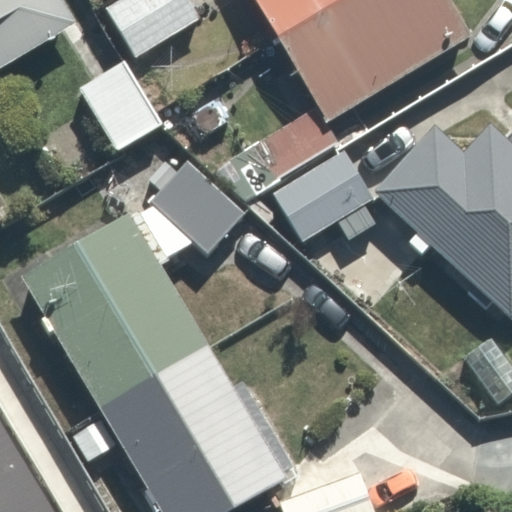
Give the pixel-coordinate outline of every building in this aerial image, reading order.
[(58,0),(0,0),(0,60),(70,19),(58,0)] [(110,0),(107,2),(134,49),(218,0),(110,0)] [(441,0),(249,0),(327,122),(464,35),(441,0)] [(125,50),(71,82),(115,157),(169,125),(125,50)] [(310,113),(223,162),(238,189),(265,174),(298,233),(334,213),(351,244),(375,230),(310,113)] [(411,223),(401,233),(417,249),(427,239),(501,315),(511,303),(511,129),(505,123),(472,155),(440,122),(375,185),(411,223)] [(98,406),(62,427),(81,460),(117,439),(159,511),(222,511),(283,476),(156,259),(232,214),(195,151),(11,259),(98,406)] [(56,511),(0,417),(0,511),(56,511)] [(379,511),(367,467),(276,493),(281,511),(379,511)]
